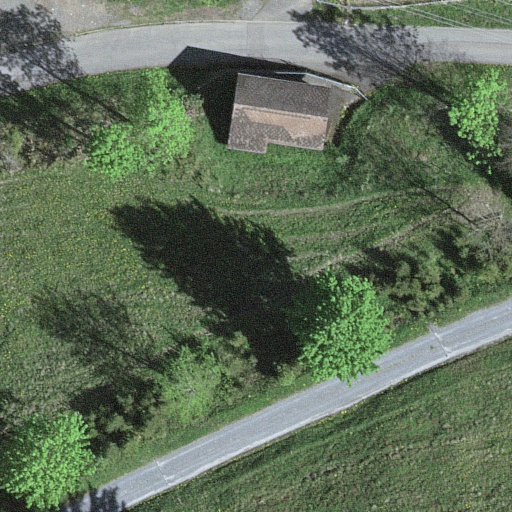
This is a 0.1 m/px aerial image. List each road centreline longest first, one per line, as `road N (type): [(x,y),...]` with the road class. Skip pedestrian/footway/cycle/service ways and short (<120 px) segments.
road 1 (track): [(0,74),(167,43),(511,49)]
road 2 (track): [(511,318),(381,373),(104,511)]
